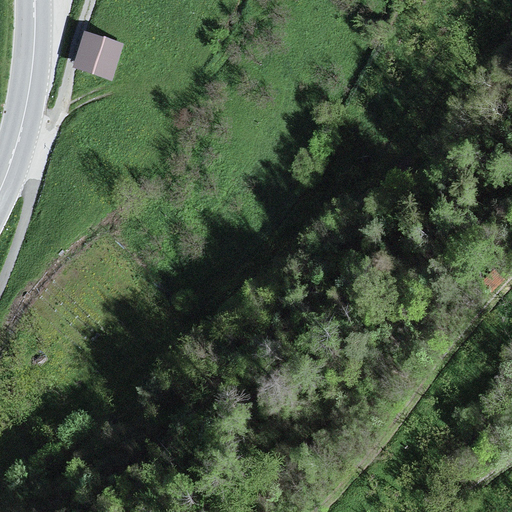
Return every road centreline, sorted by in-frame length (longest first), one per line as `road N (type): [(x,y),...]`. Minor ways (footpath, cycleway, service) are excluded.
road 1 (secondary): [(0,190),(28,95),(34,0)]
road 2 (track): [(10,166),(53,126),(90,0)]
